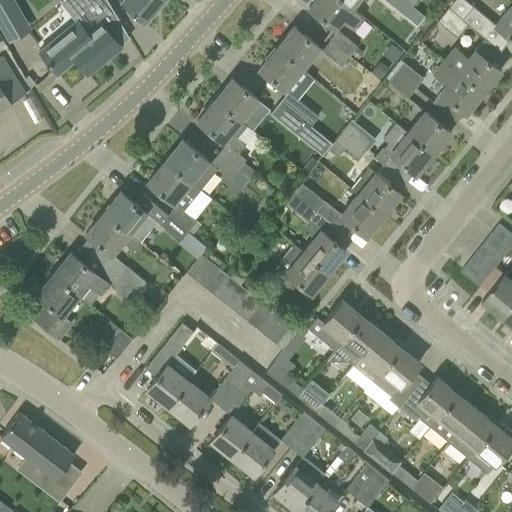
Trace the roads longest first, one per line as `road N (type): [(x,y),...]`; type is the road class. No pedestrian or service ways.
road 1 (residential): [(511,386),(414,306),(406,289),(412,266),(511,142)]
road 2 (tertiary): [(0,208),(97,133),(228,0)]
road 3 (residential): [(80,413),(102,386),(253,511)]
road 4 (tertiary): [(199,511),(80,413)]
